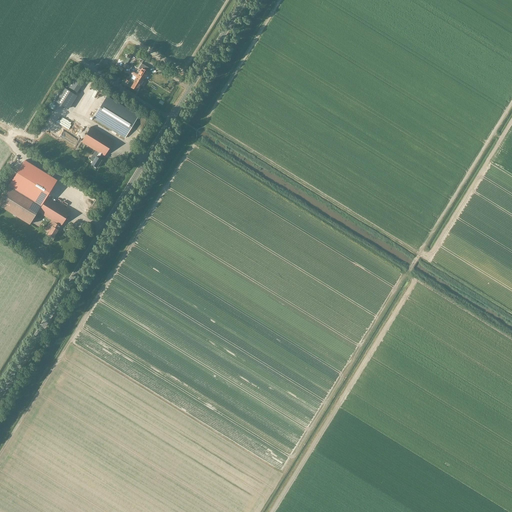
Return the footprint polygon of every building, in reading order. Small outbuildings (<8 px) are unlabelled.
[(140,70),(138,74),(144,78),(148,72),(146,71),(148,68),(141,63),(138,68),(140,70)] [(123,68),(116,64),(113,68),(121,73),(123,68)] [(144,78),(138,74),(132,71),(131,73),(136,77),(134,81),(140,85),(144,78)] [(83,82),(72,74),(63,88),(70,92),(75,95),(83,82)] [(114,75),(109,82),(114,86),(119,79),(114,75)] [(130,87),(136,91),(140,85),(134,81),(128,77),(126,79),(129,81),(127,85),(130,87)] [(61,106),(70,92),(63,88),(55,101),(61,106)] [(88,90),(85,96),(93,100),(96,95),(88,90)] [(106,96),(93,118),(124,138),(138,116),(106,96)] [(61,107),(69,112),(76,102),(68,97),(61,107)] [(65,122),(63,128),(74,133),(77,127),(65,122)] [(81,142),(95,151),(102,155),(104,156),(113,141),(90,127),(81,142)] [(100,159),(102,155),(95,151),(92,155),(95,157),(90,164),(96,168),(101,160),(100,159)] [(24,160),(8,186),(41,206),(44,202),(43,201),(56,180),(24,160)] [(47,197),(44,202),(41,206),(8,186),(4,194),(1,192),(0,194),(0,195),(2,197),(0,199),(0,206),(29,224),(36,211),(55,223),(60,226),(61,226),(70,211),(47,197)] [(55,195),(66,203),(68,201),(56,193),(55,195)] [(60,226),(55,223),(53,227),(52,227),(47,234),(53,238),(58,230),(57,230),(60,226)]
